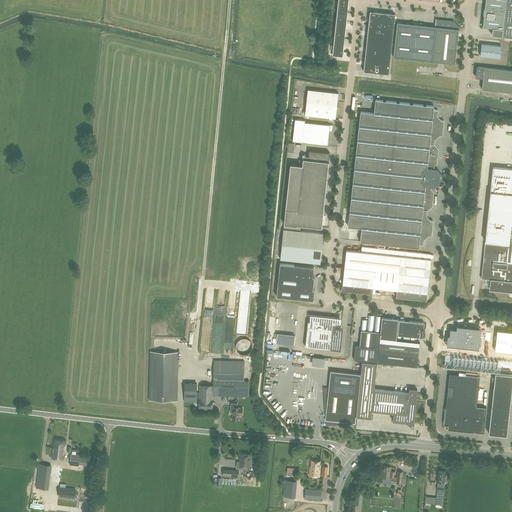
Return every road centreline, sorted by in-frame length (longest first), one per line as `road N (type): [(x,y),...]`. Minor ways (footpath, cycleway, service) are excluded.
road 1 (track): [(228,0),(202,284),(195,343),(180,372),(179,428)]
road 2 (unclassified): [(372,0),(357,15),(328,284),(339,301),(438,312)]
road 3 (tertiary): [(352,462),(324,443),(0,409)]
road 4 (unclassified): [(438,312),(470,10)]
road 5 (unclassified): [(424,446),(438,312)]
